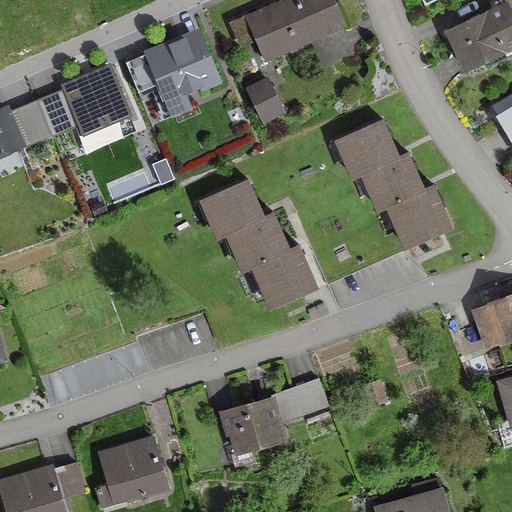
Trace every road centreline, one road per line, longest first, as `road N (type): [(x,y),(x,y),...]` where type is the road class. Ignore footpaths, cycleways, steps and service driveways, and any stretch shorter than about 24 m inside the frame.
road 1 (residential): [(0,430),(316,337),(511,257)]
road 2 (residential): [(379,0),(429,106),(511,220)]
road 3 (residential): [(0,79),(183,0)]
